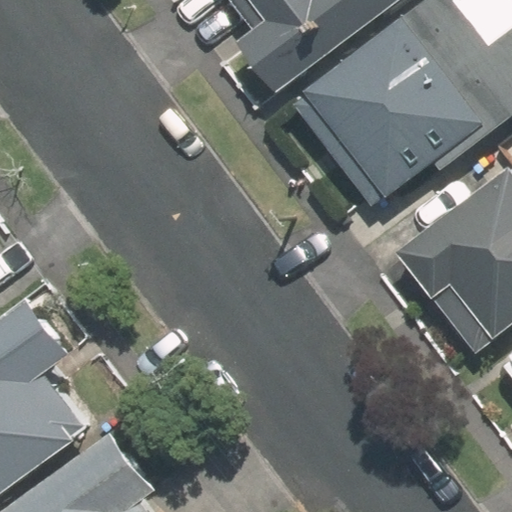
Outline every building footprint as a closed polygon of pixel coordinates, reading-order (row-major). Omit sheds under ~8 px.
[(290,85),(411,0),(266,0),(274,11),(250,28),(290,85)] [(511,0),(429,0),(304,100),(386,203),(449,153),(458,164),(511,120),(511,0)] [(511,168),(411,238),(486,346),(511,328),(511,168)] [(0,502),(94,434),(84,420),(92,414),(55,364),(93,336),(54,282),(50,285),(4,222),(0,224),(0,502)] [(133,426),(15,511),(166,511),(156,498),(176,484),(133,426)]
